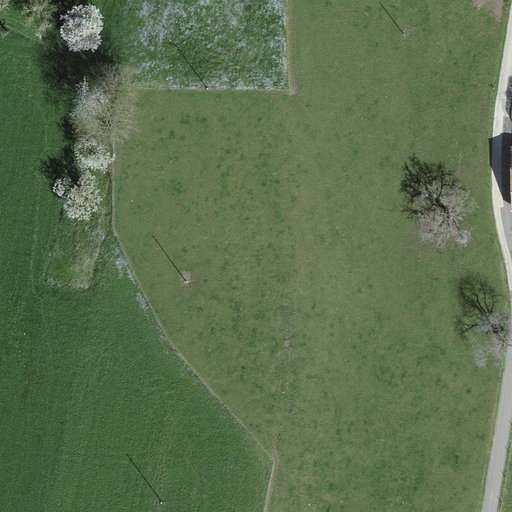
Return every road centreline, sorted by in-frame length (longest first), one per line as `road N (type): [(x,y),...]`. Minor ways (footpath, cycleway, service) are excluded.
road 1 (track): [(511,27),(496,128),(495,219),(511,290)]
road 2 (track): [(511,382),(489,511)]
